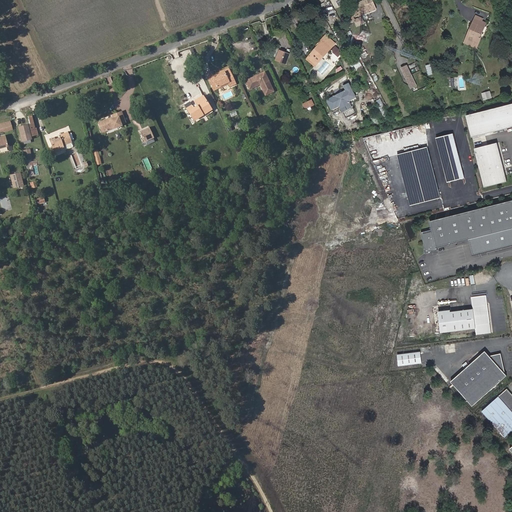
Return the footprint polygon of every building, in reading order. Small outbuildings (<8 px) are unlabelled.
[(374,7),(371,0),(362,0),(364,3),(354,7),(357,14),(374,7)] [(362,21),(360,15),(353,18),(355,24),(362,21)] [(473,15),(468,26),(470,27),(466,37),(477,42),(480,35),(479,34),(484,20),(480,18),(473,15)] [(462,40),(475,45),(477,42),(466,37),(470,27),(468,26),(462,40)] [(362,38),(369,40),(371,34),(363,32),(362,38)] [(326,36),(323,39),(329,44),(326,46),(328,48),(322,56),(323,57),(335,44),(326,36)] [(318,46),(314,50),(310,55),(318,62),(323,57),(322,56),(328,48),(326,46),(329,44),(323,39),(323,38),(317,45),(318,46)] [(280,49),(276,61),(286,64),(290,53),(280,49)] [(316,64),(318,62),(310,55),(308,57),(316,64)] [(353,72),(363,68),(358,57),(349,61),(353,72)] [(401,65),(411,85),(417,82),(407,62),(401,65)] [(227,67),(212,74),(212,76),(223,71),(224,73),(229,70),(227,67)] [(207,76),(211,85),(215,83),(217,86),(227,81),(228,83),(229,85),(235,83),(229,70),(224,73),(223,71),(212,76),(212,74),(211,74),(207,76)] [(259,75),(258,74),(245,80),(249,89),(260,84),(265,94),(273,91),(264,71),(260,73),(261,74),(259,75)] [(215,83),(211,85),(213,89),(228,83),(227,81),(217,86),(215,83)] [(345,85),(347,90),(328,100),(333,110),(359,97),(351,82),(345,85)] [(484,100),(492,98),(491,91),(482,93),(484,100)] [(193,107),(192,105),(192,104),(186,108),(193,119),(211,108),(204,98),(195,103),(196,105),(193,107)] [(303,104),(306,110),(315,105),(312,99),(303,104)] [(511,101),(464,114),(470,136),(511,125),(511,101)] [(212,111),(211,108),(193,119),(195,122),(212,111)] [(109,118),(98,122),(101,130),(105,128),(106,130),(121,125),(121,124),(125,122),(121,111),(112,115),(113,117),(113,118),(110,119),(109,118)] [(0,130),(3,130),(3,131),(11,129),(9,122),(0,124),(0,130)] [(150,127),(139,130),(142,142),(153,138),(150,127)] [(59,136),(57,136),(48,139),(53,153),(61,151),(60,147),(64,145),(71,143),(67,133),(59,136)] [(452,134),(435,138),(443,168),(460,164),(452,134)] [(495,141),(473,148),(484,186),(506,179),(495,141)] [(25,160),(32,159),(30,148),(23,150),(25,160)] [(96,165),(102,164),(98,149),(92,150),(96,165)] [(147,158),(142,160),(147,170),(152,168),(147,158)] [(13,188),(24,185),(20,172),(9,174),(13,188)] [(84,187),(89,185),(85,175),(80,178),(84,187)] [(44,196),(35,199),(37,204),(45,202),(44,196)] [(511,200),(430,221),(432,230),(421,232),(426,252),(437,249),(437,248),(469,240),(476,238),(480,254),(511,245),(511,200)] [(476,238),(469,240),(473,256),(480,254),(476,238)] [(474,309),(439,313),(442,332),(476,328),(477,334),(491,333),(487,295),(472,297),(474,309)] [(491,357),(487,352),(452,383),(474,408),(508,377),(507,375),(502,355),(491,357)] [(422,354),(399,357),(401,368),(424,365),(422,354)] [(434,367),(448,383),(452,380),(438,364),(434,367)] [(511,390),(510,389),(483,413),(506,439),(511,433),(511,390)]
